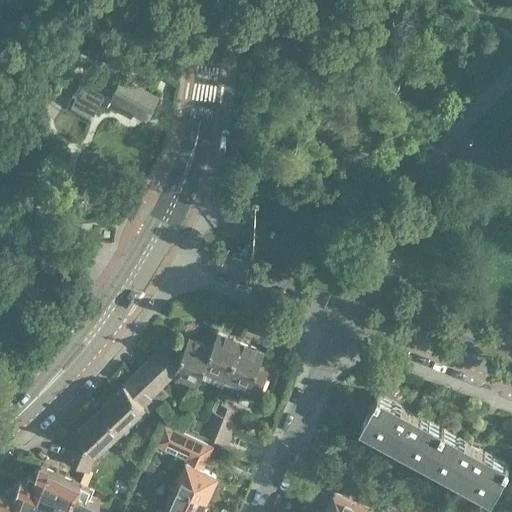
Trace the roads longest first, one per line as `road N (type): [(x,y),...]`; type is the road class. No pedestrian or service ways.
road 1 (residential): [(260,511),(348,316)]
road 2 (residential): [(368,287),(181,212)]
road 3 (residential): [(164,241),(348,316)]
road 4 (residential): [(348,316),(511,384)]
road 5 (residential): [(511,346),(368,287)]
road 6 (tertiary): [(192,141),(213,0)]
road 7 (residential): [(113,289),(0,209)]
